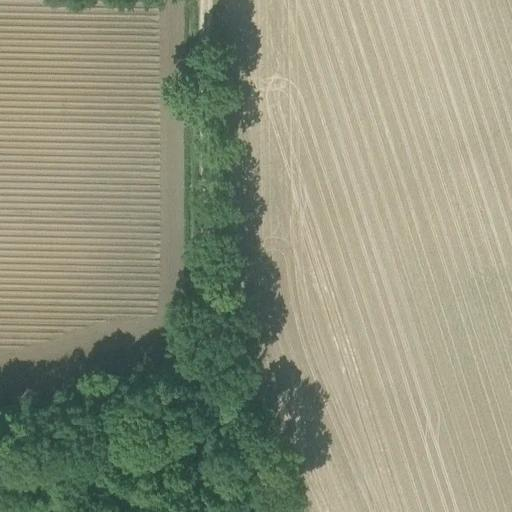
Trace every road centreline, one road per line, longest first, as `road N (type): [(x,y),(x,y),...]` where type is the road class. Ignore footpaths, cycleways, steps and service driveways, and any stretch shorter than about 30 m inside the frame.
road 1 (track): [(273,511),(206,381),(209,0)]
road 2 (track): [(0,420),(206,381)]
